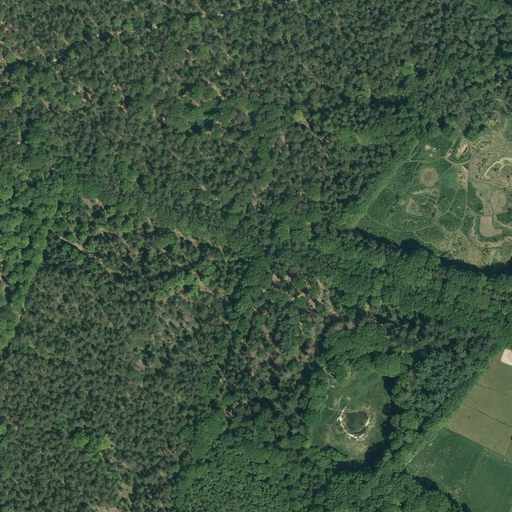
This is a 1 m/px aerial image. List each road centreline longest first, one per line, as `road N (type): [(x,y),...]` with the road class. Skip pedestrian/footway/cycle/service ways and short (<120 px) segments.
road 1 (track): [(169,511),(268,230),(253,143),(191,42),(198,16)]
road 2 (track): [(71,161),(511,320)]
road 3 (track): [(204,411),(1,338)]
road 4 (track): [(180,482),(104,460),(56,426),(0,410)]
road 5 (track): [(71,161),(0,342)]
